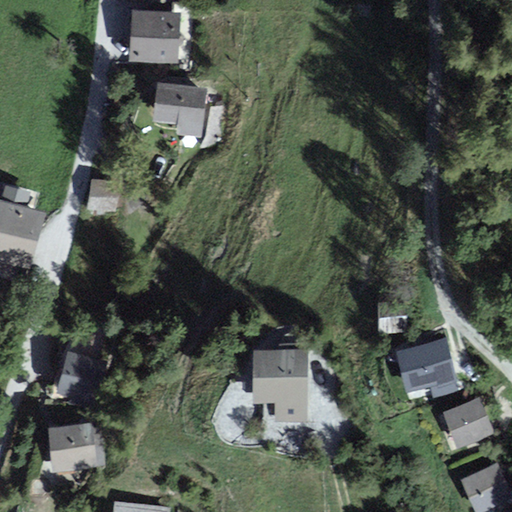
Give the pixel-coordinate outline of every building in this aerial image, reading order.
[(182,12),(138,8),(134,57),(178,61),(182,12)] [(211,87),(165,82),(160,125),(206,130),(211,87)] [(136,187),(96,183),(93,214),(133,218),(136,187)] [(47,215),(0,201),(0,261),(31,270),(47,215)] [(406,295),(372,298),(375,334),(409,331),(406,295)] [(449,340),(389,353),(398,396),(458,383),(449,340)] [(313,351),(262,349),(260,402),(282,403),(281,424),(311,425),(313,351)] [(102,365),(66,357),(55,400),(91,409),(102,365)] [(490,395),(440,414),(454,450),(504,431),(490,395)] [(96,423),(52,426),(55,472),(99,469),(96,423)] [(510,497),(496,468),(466,483),(480,511),(510,497)] [(173,511),(173,507),(120,503),(118,511),(173,511)]
